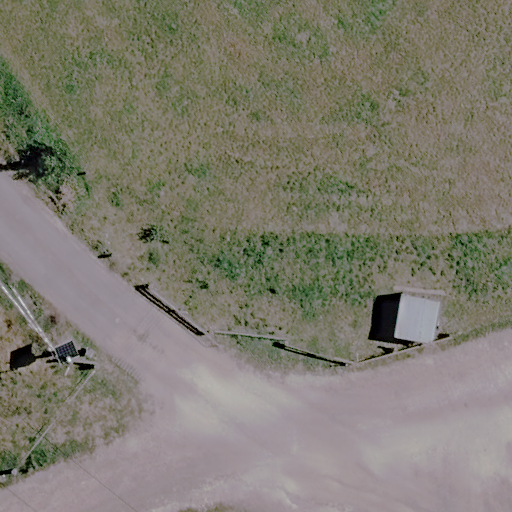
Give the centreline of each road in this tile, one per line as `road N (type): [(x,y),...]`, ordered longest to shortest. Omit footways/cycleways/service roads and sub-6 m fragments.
road 1 (track): [(102,511),(318,411),(511,353)]
road 2 (track): [(318,411),(0,202)]
